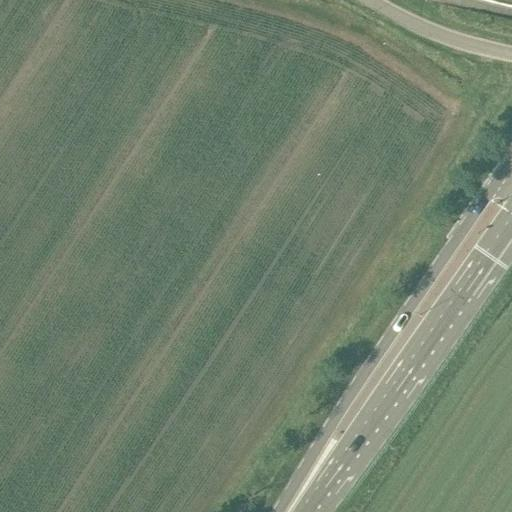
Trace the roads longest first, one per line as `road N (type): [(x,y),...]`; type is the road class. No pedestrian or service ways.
road 1 (primary): [(511,158),(277,511)]
road 2 (primary): [(305,511),(511,226)]
road 3 (unclassified): [(511,54),(440,35),(371,0)]
